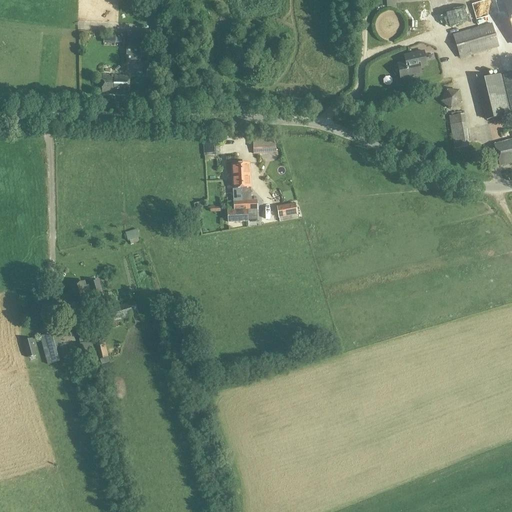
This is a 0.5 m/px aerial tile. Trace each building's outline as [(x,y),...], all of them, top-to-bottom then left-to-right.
[(444,9),(446,18),(469,14),(467,4),(444,9)] [(499,47),(492,24),(453,35),(460,59),(499,47)] [(127,37),(126,62),(139,63),(140,37),(127,37)] [(405,64),(398,65),(401,80),(421,76),(419,68),(427,66),(424,51),(404,55),(405,64)] [(511,117),(511,71),(502,74),(511,117)] [(510,115),(500,74),(476,80),(485,121),(510,115)] [(128,95),(129,77),(103,75),(102,94),(128,95)] [(458,90),(445,89),(440,102),(450,110),(461,103),(458,90)] [(455,150),(470,147),(464,114),(450,117),(455,150)] [(204,156),(221,155),(220,143),(215,143),(215,140),(208,140),(208,144),(203,144),(204,156)] [(511,140),(495,146),(500,165),(511,162),(511,140)] [(251,202),(251,188),(250,164),(247,165),(241,165),(242,188),(242,204),(246,204),(247,223),(256,222),(256,202),(251,202)] [(232,165),(232,188),(234,188),(234,210),(228,210),(228,223),(247,223),(246,204),(242,204),(242,188),(241,165),(232,165)] [(295,204),(277,207),(279,218),(297,215),(295,204)] [(137,230),(125,234),(128,241),(129,241),(130,244),(139,241),(138,238),(140,237),(137,230)] [(88,297),(92,296),(93,300),(103,297),(98,281),(89,284),(89,286),(86,287),(84,283),(69,287),(75,310),(91,306),(88,297)] [(112,302),(114,301),(112,293),(105,295),(107,302),(105,303),(106,310),(109,323),(134,316),(133,313),(137,311),(136,306),(131,307),(130,303),(113,308),(112,302)] [(93,322),(76,326),(80,343),(97,339),(93,322)] [(40,337),(48,365),(64,360),(63,358),(69,356),(65,344),(62,345),(58,332),(40,337)] [(22,342),(27,358),(37,356),(32,339),(22,342)] [(103,340),(94,342),(98,359),(107,357),(103,340)]
